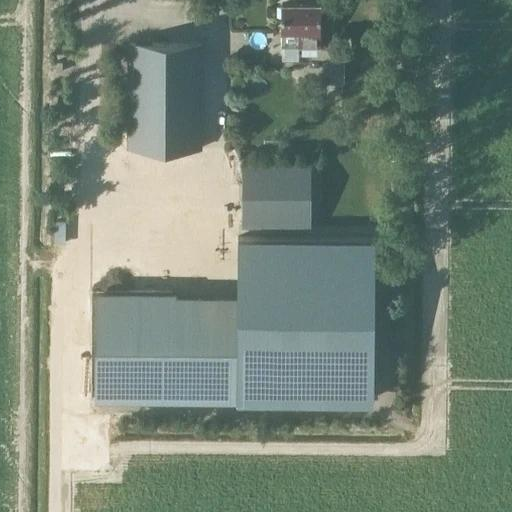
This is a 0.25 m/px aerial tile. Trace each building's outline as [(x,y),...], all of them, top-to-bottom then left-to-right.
[(319,4),(281,4),(281,60),(298,60),(298,46),(319,46),(319,37),(331,37),(331,5),(319,5),(319,4)] [(200,149),(200,43),(128,43),(127,148),(200,149)] [(242,226),(309,226),(309,163),(241,163),(242,226)] [(236,296),(94,294),(94,395),(236,397),(236,296)] [(236,397),(372,398),(373,297),(236,296),(236,397)]
